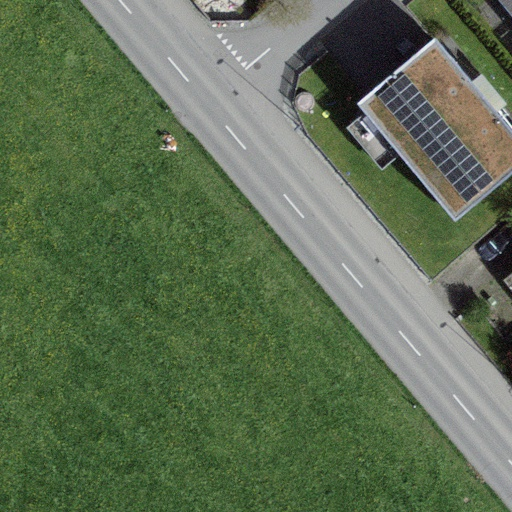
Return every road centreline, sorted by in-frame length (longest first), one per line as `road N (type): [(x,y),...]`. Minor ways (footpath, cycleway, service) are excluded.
road 1 (tertiary): [(511,465),(207,108)]
road 2 (residential): [(207,108),(330,0)]
road 3 (tertiary): [(207,108),(116,0)]
